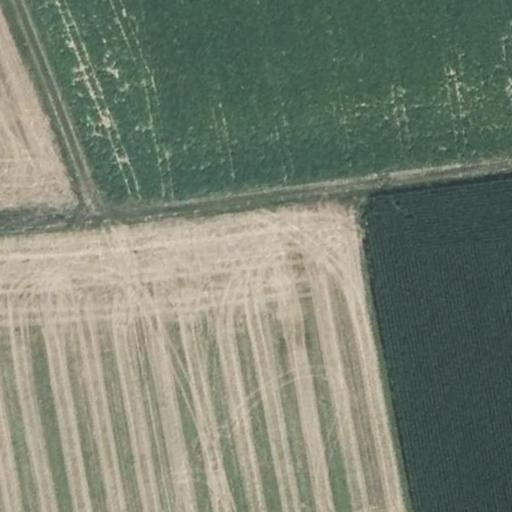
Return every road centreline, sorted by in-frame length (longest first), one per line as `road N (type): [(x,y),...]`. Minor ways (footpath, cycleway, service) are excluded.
road 1 (track): [(511,164),(98,216),(0,220)]
road 2 (track): [(16,0),(98,216)]
